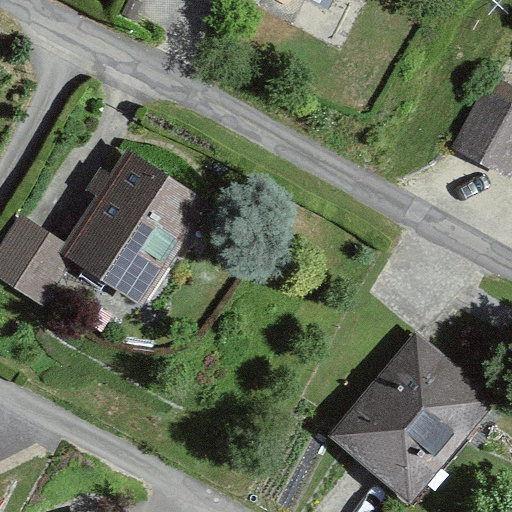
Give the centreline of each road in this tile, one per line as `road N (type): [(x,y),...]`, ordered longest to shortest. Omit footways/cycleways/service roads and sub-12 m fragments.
road 1 (residential): [(511,265),(166,80)]
road 2 (residential): [(0,381),(234,511)]
road 3 (residential): [(81,35),(0,185)]
